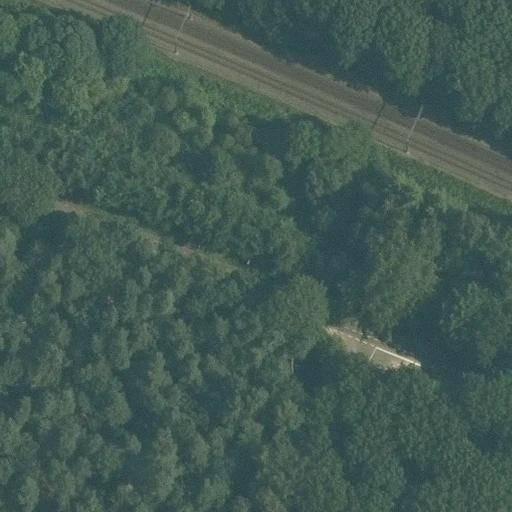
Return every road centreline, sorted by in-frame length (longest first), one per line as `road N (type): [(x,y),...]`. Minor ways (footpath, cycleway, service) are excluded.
road 1 (unclassified): [(0,190),(386,339)]
road 2 (unclassified): [(253,511),(386,339)]
road 3 (track): [(375,0),(511,81)]
road 4 (unclassified): [(511,390),(386,339)]
